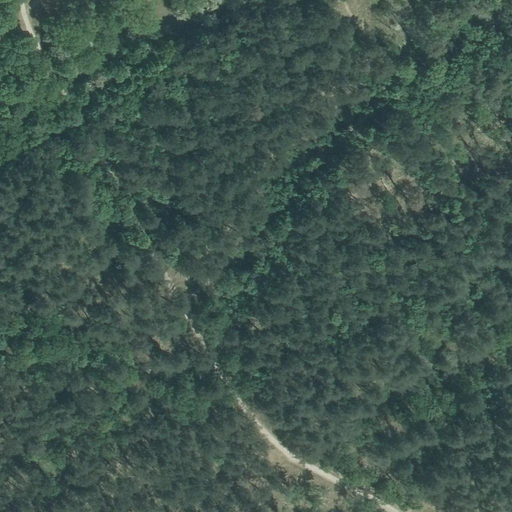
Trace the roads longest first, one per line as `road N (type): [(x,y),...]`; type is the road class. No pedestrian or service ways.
road 1 (track): [(24,13),(181,309),(373,106),(402,123),(471,198),(511,228)]
road 2 (track): [(396,511),(270,440),(181,309)]
